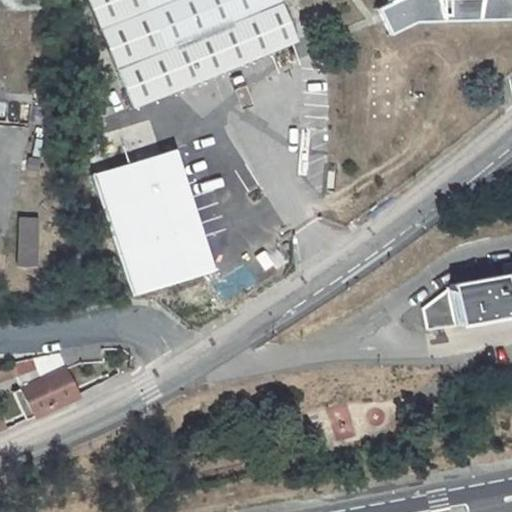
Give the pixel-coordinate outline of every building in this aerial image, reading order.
[(84,0),(133,105),(295,30),(281,0),(84,0)] [(387,0),(389,2),(393,0),(412,0),(420,15),(490,17),(506,0),(387,0)] [(193,239),(166,251),(172,266),(166,270),(185,310),(218,294),(193,239)] [(511,314),(511,272),(452,283),(453,287),(425,300),(419,303),(424,331),(458,321),(459,324),(511,314)] [(18,370),(24,387),(65,368),(60,351),(41,355),(24,358),(14,359),(18,370)] [(7,360),(0,360),(0,371),(18,370),(14,359),(7,360)] [(65,368),(24,387),(35,415),(74,396),(72,387),(65,368)] [(24,387),(16,390),(27,419),(35,415),(24,387)]
